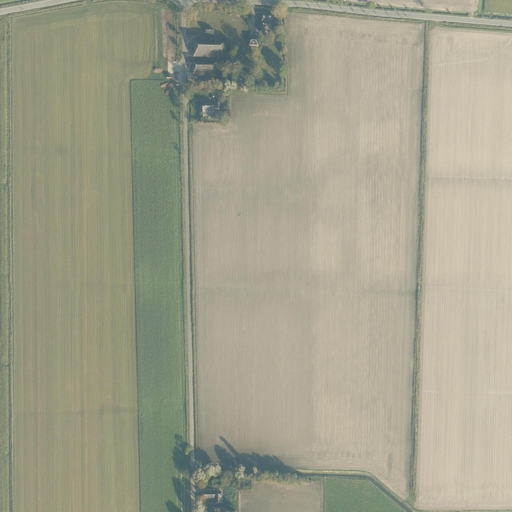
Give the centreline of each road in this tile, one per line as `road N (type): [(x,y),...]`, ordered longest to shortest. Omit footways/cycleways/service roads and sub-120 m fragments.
road 1 (unclassified): [(193,511),(184,0)]
road 2 (unclassified): [(211,0),(511,23)]
